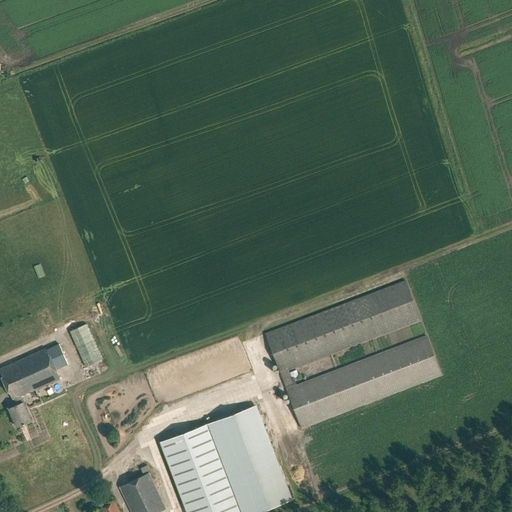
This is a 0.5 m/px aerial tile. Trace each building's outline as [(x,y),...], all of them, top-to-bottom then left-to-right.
[(427,336),(297,386),(294,379),(291,380),(288,371),(421,320),(406,281),(266,334),(301,429),(442,375),(427,336)] [(70,332),(86,367),(102,360),(86,324),(70,332)] [(9,408),(18,428),(31,421),(23,402),(22,402),(20,397),(60,379),(55,369),(67,364),(59,345),(47,351),(46,349),(0,369),(0,371),(13,400),(16,405),(9,408)] [(260,511),(291,501),(254,406),(160,442),(186,511),(260,511)] [(159,511),(166,509),(149,473),(120,487),(131,511),(159,511)] [(100,510),(101,511),(119,511),(115,502),(100,510)]
